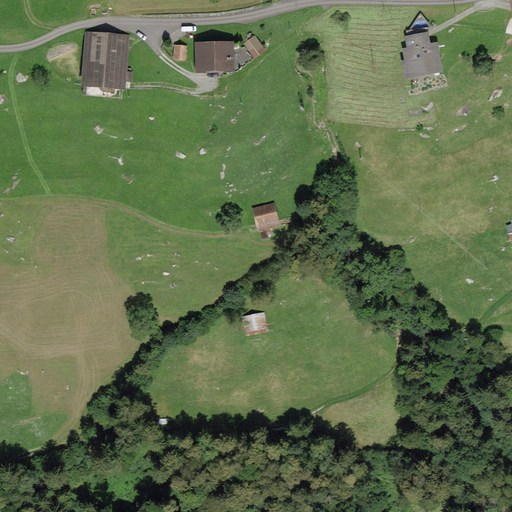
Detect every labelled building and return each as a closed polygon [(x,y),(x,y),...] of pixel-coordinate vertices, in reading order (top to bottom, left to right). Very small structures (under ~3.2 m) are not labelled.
[(129,36),(85,32),(81,87),(125,90),(129,36)] [(428,32),(407,35),(409,45),(402,46),(404,57),(399,58),(402,79),(443,73),(438,41),(429,42),(428,32)] [(254,37),(243,45),(253,60),(265,52),(254,37)] [(174,59),(185,60),(186,47),(175,46),(174,59)] [(230,46),(198,46),(198,52),(199,69),(231,69),(230,46)] [(273,203),(252,209),(259,231),(280,225),(273,203)] [(264,313),(242,317),(244,332),(267,329),(264,313)]
